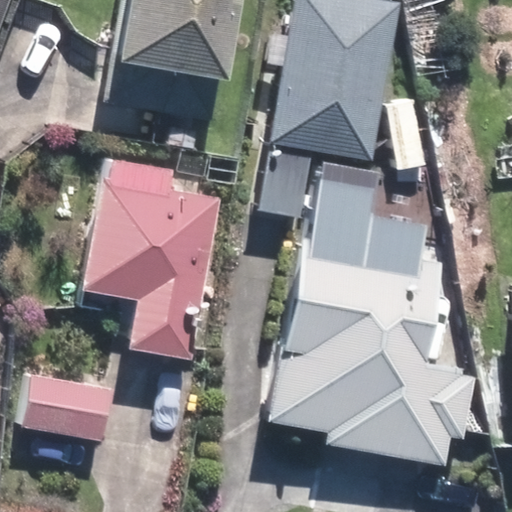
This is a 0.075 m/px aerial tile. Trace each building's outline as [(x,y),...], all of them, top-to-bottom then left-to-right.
[(0,0),(0,28),(9,0),(0,0)] [(126,0),(108,99),(213,117),(221,76),(232,78),(245,0),(126,0)] [(271,0),(238,178),(292,188),(305,120),(357,129),(380,0),(271,0)] [(391,103),(400,168),(428,164),(419,99),(391,103)] [(263,411),(445,444),(461,357),(418,349),(434,259),(409,255),(416,215),(363,205),(372,156),(312,145),(263,411)] [(135,347),(191,357),(222,198),(173,188),(176,172),(118,160),(93,287),(144,298),(135,347)] [(29,425),(103,440),(112,391),(39,378),(29,425)]
